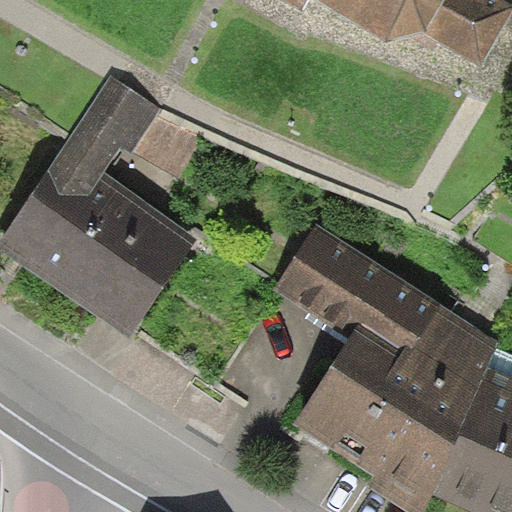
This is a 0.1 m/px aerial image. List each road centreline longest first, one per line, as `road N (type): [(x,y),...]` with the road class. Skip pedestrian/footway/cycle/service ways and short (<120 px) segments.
road 1 (residential): [(117,445),(0,360)]
road 2 (unclassified): [(229,511),(117,445)]
